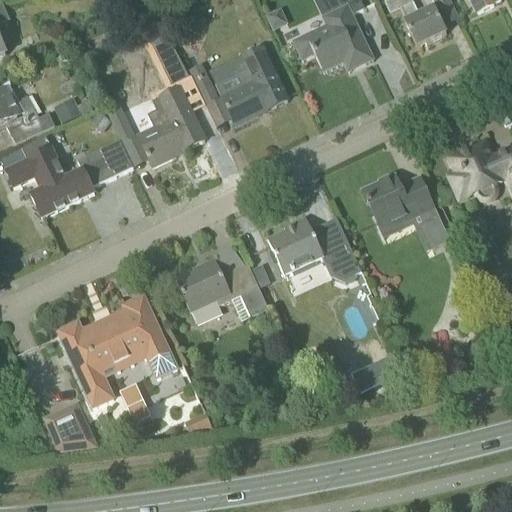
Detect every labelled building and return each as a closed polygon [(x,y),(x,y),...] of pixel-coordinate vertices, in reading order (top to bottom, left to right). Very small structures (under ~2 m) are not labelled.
[(364,12),(358,0),(333,0),(340,13),(330,18),(334,25),(293,45),(302,65),(315,59),(323,76),(352,63),(356,72),(373,63),(352,18),(364,12)] [(446,37),(437,19),(433,12),(419,19),(409,0),(394,0),(384,5),(390,18),(400,13),(406,25),(405,26),(408,33),(417,51),(446,37)] [(496,0),(468,0),(477,17),(493,9),(493,8),(501,4),(501,3),(498,4),(496,0)] [(0,60),(6,58),(0,44),(0,27),(10,24),(3,7),(0,8),(0,60)] [(166,39),(150,46),(171,89),(189,81),(166,39)] [(247,72),(215,88),(221,100),(221,101),(231,123),(235,130),(258,119),(255,113),(265,108),(267,114),(287,104),(279,87),(262,52),(259,54),(242,62),(247,72)] [(190,74),(206,108),(217,102),(201,69),(190,74)] [(204,144),(196,126),(179,92),(161,101),(166,110),(148,119),(154,132),(138,140),(153,171),(175,160),(172,153),(181,148),(184,154),(204,144)] [(12,108),(11,106),(5,94),(0,96),(0,130),(4,128),(16,148),(55,130),(49,117),(38,122),(26,100),(12,108)] [(73,101),(54,110),(61,124),(80,115),(73,101)] [(107,114),(123,148),(134,143),(118,108),(107,114)] [(135,171),(120,144),(78,164),(83,174),(65,182),(45,141),(29,149),(34,160),(26,163),(26,162),(3,173),(11,189),(33,179),(40,194),(29,199),(40,223),(94,197),(91,192),(135,171)] [(511,152),(491,162),(484,147),(450,163),(457,178),(450,182),(460,202),(467,199),(467,200),(475,196),(477,199),(478,201),(480,203),(483,204),(485,204),(488,204),(490,203),(492,201),(494,199),(495,196),(495,193),(494,191),(493,188),(501,184),(501,183),(505,181),(511,196),(511,152)] [(438,222),(433,212),(434,212),(428,200),(419,182),(406,188),(407,190),(401,193),(395,180),(362,195),(379,231),(402,220),(404,226),(419,219),(424,229),(421,230),(432,252),(449,244),(438,222)] [(346,287),(362,279),(336,222),(311,234),(305,221),(292,227),(294,231),(267,244),(284,280),(323,262),(331,281),(346,287)] [(250,322),(268,314),(248,269),(222,281),(214,263),(200,270),(201,273),(175,285),(196,331),(222,319),(219,311),(240,301),(250,322)] [(465,264),(454,269),(461,283),(472,278),(465,264)] [(264,278),(255,282),(259,291),(268,287),(264,278)] [(177,373),(152,321),(144,302),(124,312),(128,320),(84,340),(78,326),(58,336),(93,412),(111,404),(113,402),(101,376),(145,356),(157,382),(177,373)] [(76,409),(45,424),(59,456),(96,452),(76,409)]
